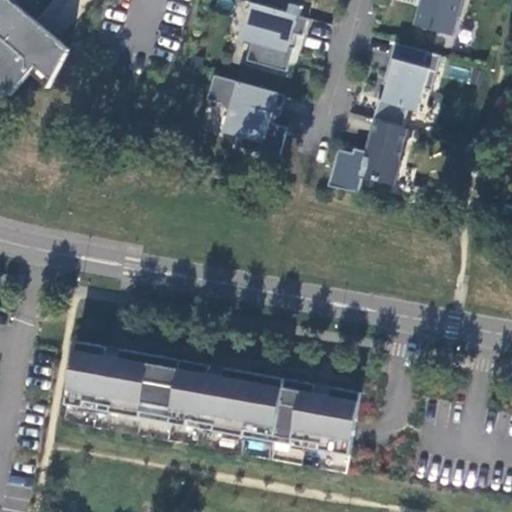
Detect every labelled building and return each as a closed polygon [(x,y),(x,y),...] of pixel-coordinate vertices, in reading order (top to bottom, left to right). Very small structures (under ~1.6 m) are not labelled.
[(71,50),(12,0),(0,0),(0,84),(13,96),(37,67),(55,82),(71,50)] [(470,0),(423,0),(417,25),(455,35),(459,18),(466,20),(470,0)] [(305,37),(310,18),(254,3),(244,38),(255,40),(248,61),(289,72),(296,47),(292,47),(296,34),(305,37)] [(434,91),(444,56),(397,43),(392,60),(396,60),(384,102),(420,113),(427,89),(434,91)] [(282,117),(287,95),(217,76),(209,100),(224,104),(233,115),(227,132),(245,138),(243,148),(282,158),(291,127),(272,122),(274,114),(282,117)] [(404,160),(412,130),(376,120),(371,137),(373,137),(369,152),(357,149),(355,154),(341,149),(331,186),(362,193),(366,179),(399,186),(406,161),(404,160)] [(119,354),(80,347),(72,405),(87,408),(88,402),(114,407),(113,413),(144,418),(146,403),(176,408),(173,424),(190,427),(191,421),(217,426),(216,432),(247,437),(248,431),(277,437),(277,443),(295,446),(296,440),(323,445),(322,451),(352,456),(364,393),(119,354)] [(88,402),(87,408),(113,413),(114,407),(88,402)] [(146,403),(144,418),(173,424),(176,408),(146,403)] [(191,421),(190,427),(216,432),(217,426),(191,421)] [(248,431),(247,437),(277,443),(277,437),(248,431)] [(296,440),(295,446),(322,451),(323,445),(296,440)] [(7,485),(6,506),(28,507),(29,486),(7,485)]
